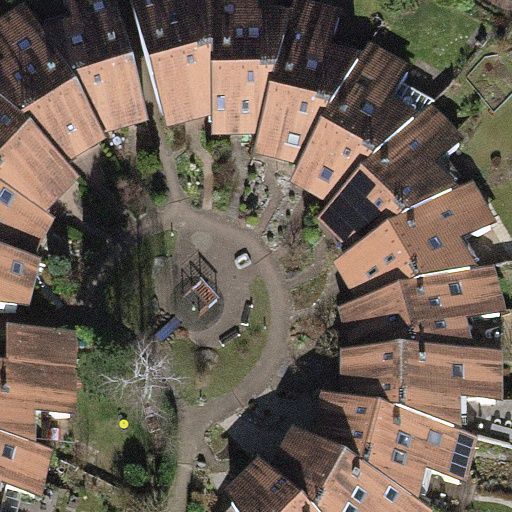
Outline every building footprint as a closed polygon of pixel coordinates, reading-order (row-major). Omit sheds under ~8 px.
[(44,42),(98,131),(146,117),(113,0),(63,0),(66,8),(71,11),(76,33),(44,42)] [(130,0),(163,120),(212,108),(211,4),(179,12),(174,0),(130,0)] [(212,127),(262,127),(289,26),(256,27),(255,4),(258,0),(211,0),(211,4),(212,108),(212,127)] [(257,146),(306,158),(358,68),(325,60),(330,38),(335,34),(340,20),(293,9),(289,26),(262,127),(257,146)] [(0,79),(0,106),(58,163),(101,138),(98,131),(44,42),(29,15),(0,32),(0,53),(2,54),(12,73),(0,79)] [(296,175),(339,200),(413,127),(384,110),(394,90),(401,89),(408,76),(366,53),(358,68),(306,158),(296,175)] [(0,191),(36,212),(71,176),(58,163),(0,106),(0,191)] [(326,214),(361,250),(451,197),(428,174),(442,158),(450,158),(459,147),(426,114),(413,127),(339,200),(326,214)] [(344,260),(370,303),(469,276),(453,247),(472,235),(478,237),(491,229),(467,188),(451,197),(361,250),(344,260)] [(0,256),(19,261),(45,217),(36,212),(0,191),(0,256)] [(19,261),(0,256),(0,313),(16,314),(29,263),(19,261)] [(350,308),(363,356),(467,356),(459,324),(480,318),(485,322),(500,318),(487,272),(469,276),(370,303),(350,308)] [(0,369),(0,440),(29,448),(28,415),(51,414),(55,419),(70,419),(69,335),(8,335),(8,370),(0,369)] [(354,356),(354,406),(455,433),(454,400),(476,400),(481,405),(496,404),(495,355),(467,356),(363,356),(354,356)] [(335,401),(322,450),(412,502),(421,470),(443,476),(446,481),(459,484),(471,438),(455,433),(354,406),(335,401)] [(0,486),(18,492),(21,496),(35,499),(46,452),(29,448),(0,440),(0,486)] [(306,441),(280,484),(307,511),(426,511),(427,511),(412,502),(322,450),(306,441)] [(307,511),(280,484),(269,473),(232,511),(233,511),(307,511)]
